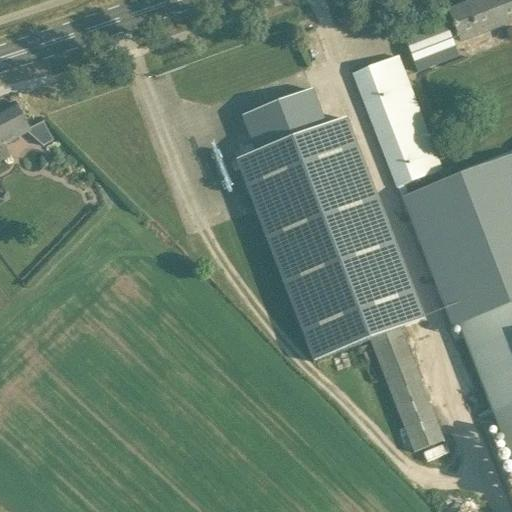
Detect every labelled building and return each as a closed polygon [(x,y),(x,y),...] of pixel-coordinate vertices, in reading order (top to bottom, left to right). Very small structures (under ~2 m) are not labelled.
[(511,0),(480,0),(449,12),(451,16),(457,31),(461,42),(511,20),(511,0)] [(404,38),(413,63),(455,47),(445,22),(404,38)] [(454,166),(444,170),(441,171),(405,77),(397,58),(353,75),(397,189),(404,186),(409,199),(404,201),(454,328),(460,326),(495,416),(511,461),(511,156),(460,177),(455,166),(454,166)] [(411,454),(444,441),(401,330),(424,320),(346,120),(327,127),(313,91),(241,119),(253,155),(235,162),(254,212),(313,364),(349,350),(375,418),(395,411),(411,454)] [(30,132),(15,104),(0,111),(0,161),(10,157),(4,146),(30,132)] [(176,279),(91,193),(50,234),(135,320),(176,279)] [(0,277),(31,246),(3,218),(0,220),(0,277)]
